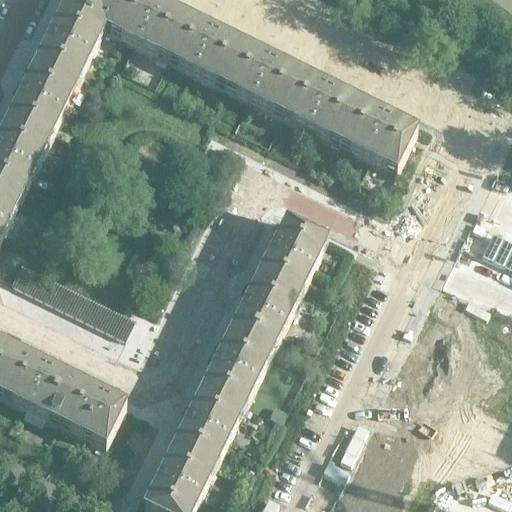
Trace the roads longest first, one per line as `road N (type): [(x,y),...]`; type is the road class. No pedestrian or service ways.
road 1 (residential): [(414,264),(266,191),(163,397),(0,315)]
road 2 (residential): [(224,0),(478,127)]
road 3 (residential): [(296,511),(414,264)]
road 4 (residential): [(414,264),(478,127)]
